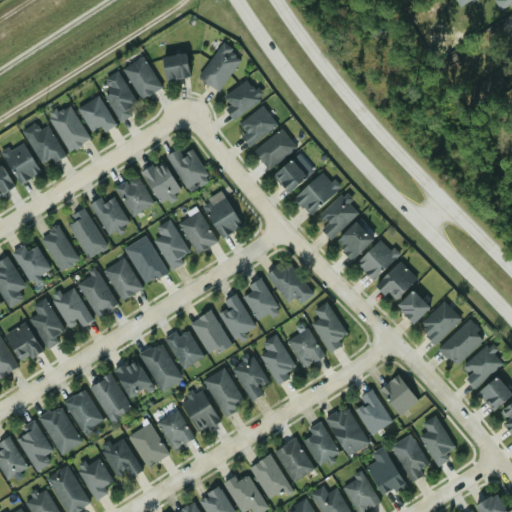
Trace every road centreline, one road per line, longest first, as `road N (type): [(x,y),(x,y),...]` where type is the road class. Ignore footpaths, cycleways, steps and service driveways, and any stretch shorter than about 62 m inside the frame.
road 1 (residential): [(511,478),(188,110)]
road 2 (secondary): [(240,0),(370,174),(511,317)]
road 3 (secondary): [(511,268),(399,152),(279,0)]
road 4 (residential): [(285,228),(0,409)]
road 5 (residential): [(391,338),(125,511)]
road 6 (residential): [(0,228),(188,110)]
